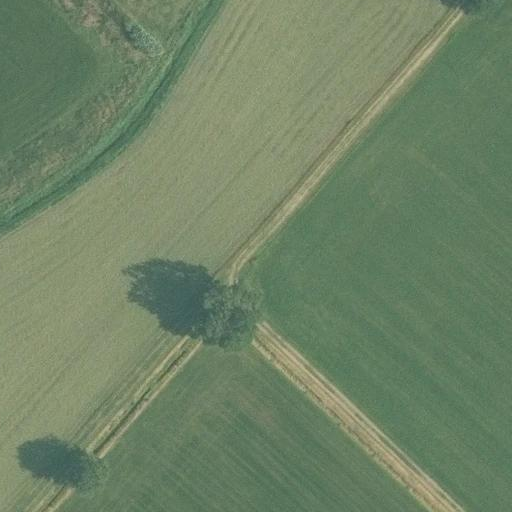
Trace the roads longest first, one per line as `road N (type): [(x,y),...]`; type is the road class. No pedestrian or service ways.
road 1 (track): [(19,511),(469,0)]
road 2 (track): [(218,285),(455,511)]
